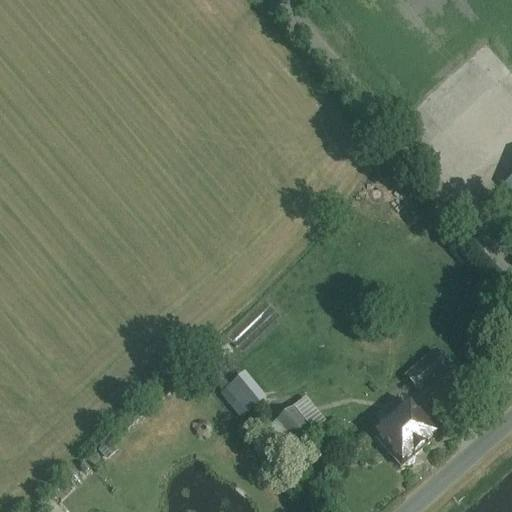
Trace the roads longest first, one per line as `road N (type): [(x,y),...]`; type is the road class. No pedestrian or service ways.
road 1 (unclassified): [(511,267),(279,0)]
road 2 (unclassified): [(404,511),(511,416)]
